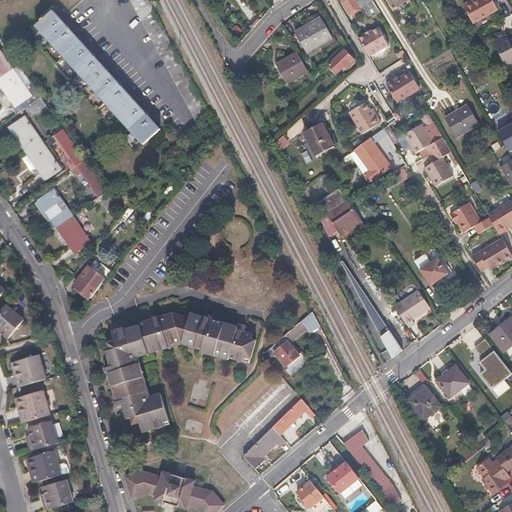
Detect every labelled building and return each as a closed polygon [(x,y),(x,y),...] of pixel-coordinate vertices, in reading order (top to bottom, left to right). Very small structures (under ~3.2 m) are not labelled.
[(207,112),(146,0),(130,0),(198,124),(207,112)] [(354,16),(362,11),(355,0),(344,0),(344,3),(350,14),(354,16)] [(355,0),(362,11),(368,20),(380,12),(372,0),(355,0)] [(477,0),(475,1),(474,0),(470,0),(463,4),(474,24),(498,10),(492,0),(477,0)] [(40,31),(143,144),(160,129),(56,15),(53,11),(36,27),(40,31)] [(295,32),(307,53),(333,39),(321,18),(295,32)] [(360,40),(370,57),(389,45),(379,29),(360,40)] [(511,39),(509,42),(507,39),(502,42),(500,39),(493,43),(505,65),(511,61),(511,39)] [(0,78),(14,69),(0,49),(0,40),(0,78)] [(345,68),(347,70),(357,61),(345,50),(329,66),(338,75),(345,68)] [(287,84),(309,72),(298,52),(276,64),(287,84)] [(24,109),(40,98),(19,68),(15,71),(14,69),(0,78),(0,84),(13,104),(10,106),(16,115),(24,109)] [(409,73),(387,86),(397,102),(419,89),(409,73)] [(40,98),(24,109),(30,117),(46,106),(40,98)] [(374,115),(371,109),(367,104),(352,113),(364,133),(382,122),(377,114),(374,115)] [(456,117),(445,123),(455,141),(480,126),(468,107),(455,115),(456,117)] [(444,121),(445,123),(456,117),(455,115),(444,121)] [(27,154),(43,143),(26,117),(10,128),(27,154)] [(331,138),(327,131),(322,121),(304,130),(317,157),(323,154),(324,156),(327,156),(331,154),(331,152),(331,150),(336,147),(331,138)] [(408,131),(418,151),(437,141),(426,121),(408,131)] [(511,150),(511,124),(499,132),(510,152),(511,150)] [(73,170),(85,162),(63,130),(53,137),(70,161),(67,163),(73,170)] [(394,148),(385,136),(358,156),(370,171),(365,175),(370,184),(392,167),(381,152),(385,149),(388,152),(394,148)] [(43,143),(27,154),(46,180),(61,169),(43,143)] [(426,165),(437,184),(455,175),(444,156),(426,165)] [(98,198),(106,192),(85,162),(73,170),(78,177),(80,175),(97,199),(98,198)] [(511,163),(503,169),(506,175),(505,176),(511,188),(511,163)] [(170,169),(166,175),(172,179),(177,174),(170,169)] [(405,169),(399,173),(405,182),(409,179),(406,173),(407,172),(405,169)] [(394,176),(382,183),(386,189),(397,182),(394,176)] [(57,226),(73,215),(55,189),(39,201),(57,226)] [(109,214),(117,208),(106,192),(98,198),(109,214)] [(479,232),(494,224),(490,216),(482,221),(471,201),(451,212),(455,218),(457,217),(459,222),(464,231),(475,225),(479,232)] [(505,226),(511,222),(511,201),(489,214),(490,216),(494,224),(500,233),(507,229),(505,226)] [(324,227),(330,239),(339,234),(342,240),(363,227),(349,203),(328,216),(332,223),(324,227)] [(73,215),(57,226),(75,253),(91,241),(73,215)] [(364,223),(367,228),(373,225),(370,220),(364,223)] [(499,265),(511,257),(511,255),(502,238),(472,255),(482,270),(490,265),(497,261),(499,265)] [(358,241),(355,243),(362,254),(366,251),(358,241)] [(432,263),(426,254),(416,261),(431,284),(448,274),(438,259),(432,263)] [(344,261),(341,262),(393,358),(403,350),(344,261)] [(75,287),(90,298),(105,280),(89,268),(75,287)] [(59,280),(66,285),(74,274),(68,269),(59,280)] [(415,320),(432,309),(420,291),(396,307),(410,328),(417,323),(415,320)] [(0,332),(0,333),(3,335),(8,339),(23,320),(6,305),(0,312),(0,332)] [(189,319),(177,315),(174,316),(173,314),(159,318),(159,316),(151,318),(152,321),(139,325),(140,327),(125,332),(125,329),(112,333),(115,343),(109,346),(111,352),(107,353),(111,367),(106,368),(108,375),(110,374),(118,400),(115,401),(118,409),(123,407),(127,420),(131,419),(133,425),(140,423),(143,433),(170,425),(161,394),(150,397),(139,357),(184,344),(202,349),(201,353),(228,360),(229,357),(251,363),(257,339),(252,338),(253,334),(245,332),(246,326),(238,324),(237,326),(211,319),(212,316),(205,314),(204,317),(191,313),(189,319)] [(311,313),(300,324),(304,329),(309,336),(320,330),(311,313)] [(491,335),(504,352),(511,346),(511,319),(491,335)] [(287,342),(288,343),(304,329),(300,324),(271,349),(274,352),(287,342)] [(472,349),(482,363),(496,352),(485,340),(472,349)] [(287,342),(274,352),(286,367),(299,356),(288,343),(287,342)] [(511,375),(511,374),(496,352),(482,363),(486,370),(482,374),(493,388),(511,375)] [(19,388),(46,380),(39,356),(15,363),(19,375),(15,376),(19,388)] [(456,366),(437,381),(450,398),(470,383),(456,366)] [(427,387),(408,401),(423,420),(442,406),(427,387)] [(23,423),(50,415),(43,391),(19,398),(22,410),(19,411),(23,423)] [(272,428),(280,436),(308,408),(300,400),(272,428)] [(511,416),(510,415),(508,412),(502,417),(506,421),(511,416)] [(30,452),(58,444),(51,421),(28,428),(30,435),(31,438),(27,439),(30,452)] [(284,441),(280,436),(272,428),(255,444),(245,454),(242,456),(255,470),(261,465),(255,458),(273,440),(279,447),(284,441)] [(342,444),(393,505),(401,500),(392,485),(360,446),(366,440),(360,429),(342,444)] [(483,440),(487,437),(483,432),(475,438),(479,444),(483,440)] [(511,449),(498,459),(507,472),(511,468),(511,449)] [(34,483),(68,473),(66,467),(63,465),(58,467),(54,452),(30,459),(34,470),(30,471),(34,483)] [(509,474),(507,472),(498,459),(496,457),(492,461),(488,456),(476,465),(484,476),(482,478),(492,491),(506,480),(504,478),(509,474)] [(344,459),(336,465),(331,468),(324,474),(336,491),(356,476),(344,459)] [(199,511),(216,511),(224,506),(214,493),(195,487),(196,483),(164,473),(162,478),(144,473),(125,478),(132,499),(149,495),(157,497),(156,501),(187,510),(188,506),(198,509),(199,511)] [(45,511),(72,503),(66,480),(43,487),(45,494),(45,497),(41,498),(45,511)] [(315,511),(319,511),(329,503),(310,480),(297,491),(301,497),(299,499),(308,510),(311,507),(315,511)] [(376,499),(365,508),(367,511),(379,511),(383,509),(376,499)]
